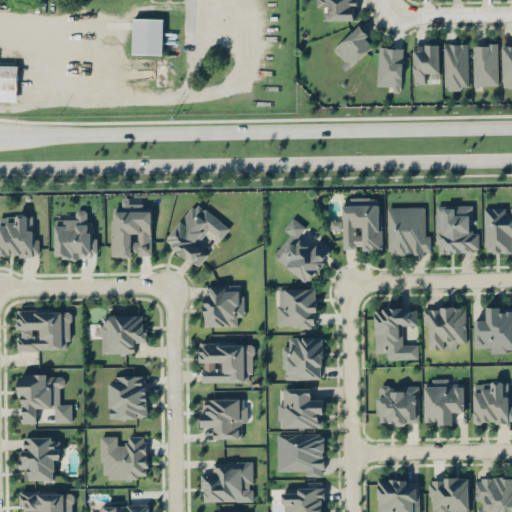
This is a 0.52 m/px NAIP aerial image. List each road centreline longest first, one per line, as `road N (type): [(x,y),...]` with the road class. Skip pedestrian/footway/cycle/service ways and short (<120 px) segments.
road 1 (secondary): [(511,129),(0,137)]
road 2 (secondary): [(0,168),(511,160)]
road 3 (residential): [(346,285),(351,511)]
road 4 (residential): [(164,291),(170,511)]
road 5 (residential): [(346,285),(511,281)]
road 6 (residential): [(0,291),(164,291)]
road 7 (residential): [(351,455),(511,451)]
road 8 (residential): [(388,0),(418,14),(511,11)]
